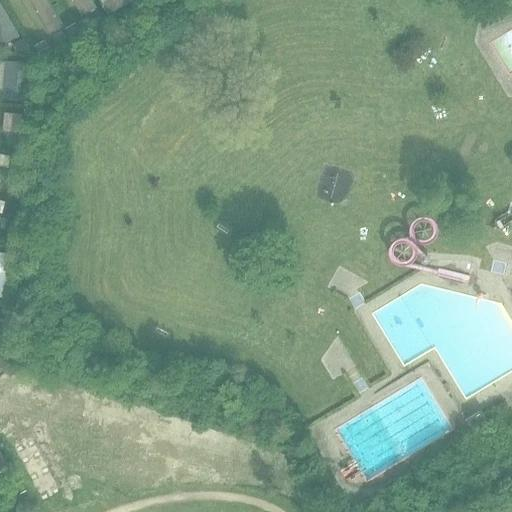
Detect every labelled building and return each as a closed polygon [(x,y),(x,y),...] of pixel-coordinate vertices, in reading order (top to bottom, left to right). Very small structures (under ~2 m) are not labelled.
[(46,0),(30,0),(48,30),(60,23),(46,0)] [(91,0),(73,0),(81,13),(95,5),(91,0)] [(101,0),(108,12),(129,0),(101,0)] [(0,42),(19,36),(0,3),(0,42)] [(24,39),(12,45),(15,51),(31,53),(24,39)] [(4,91),(3,98),(27,100),(30,63),(6,61),(4,91)] [(0,103),(0,121),(7,122),(8,104),(0,103)] [(11,253),(0,251),(0,296),(8,297),(11,253)] [(82,408),(94,410),(99,384),(87,382),(82,408)] [(38,388),(0,408),(0,415),(5,424),(46,402),(38,388)] [(115,427),(133,421),(125,398),(107,405),(115,427)] [(487,424),(480,414),(470,420),(476,430),(487,424)] [(146,417),(130,425),(151,468),(168,460),(146,417)] [(103,418),(89,425),(111,468),(125,461),(103,418)] [(66,428),(52,434),(74,476),(88,469),(66,428)] [(187,432),(183,447),(228,460),(232,445),(187,432)] [(22,434),(11,440),(15,449),(26,443),(22,434)] [(33,442),(17,450),(39,493),(55,485),(33,442)] [(255,453),(247,467),(287,492),(295,478),(255,453)]
